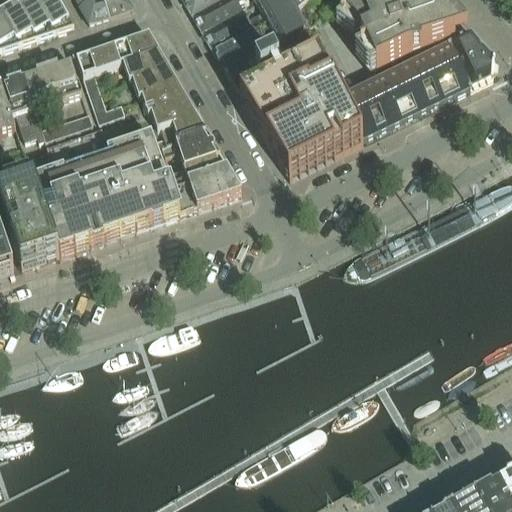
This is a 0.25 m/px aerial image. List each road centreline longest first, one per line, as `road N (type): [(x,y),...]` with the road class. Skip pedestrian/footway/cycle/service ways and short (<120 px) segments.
road 1 (residential): [(276,219),(0,312)]
road 2 (residential): [(511,107),(276,219)]
road 3 (residential): [(276,219),(166,24)]
road 4 (residential): [(166,24),(0,76)]
road 5 (residential): [(388,511),(511,441)]
